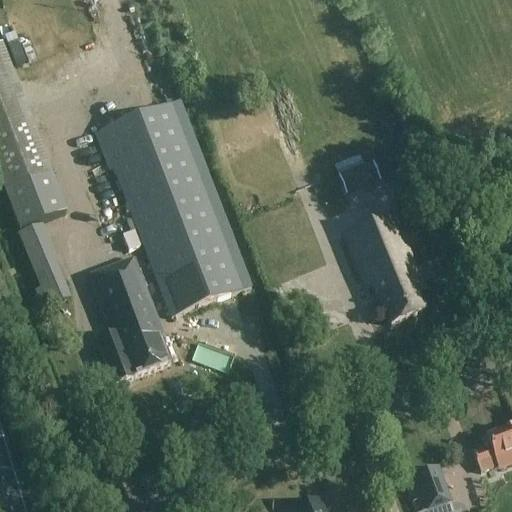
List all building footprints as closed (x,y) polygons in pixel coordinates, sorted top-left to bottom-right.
[(0,48),(0,183),(5,196),(51,179),(1,48),(0,48)] [(178,106),(172,108),(98,136),(169,323),(249,293),(178,106)] [(363,121),(369,137),(395,127),(388,111),(363,121)] [(331,289),(327,252),(293,165),(297,200),(289,203),(298,226),(299,228),(278,230),(279,239),(283,239),(275,242),(309,238),(314,251),(288,253),(285,255),(288,263),(271,270),(322,264),(331,289)] [(381,184),(374,166),(339,180),(346,199),(381,184)] [(421,168),(397,177),(403,194),(416,224),(440,215),(421,168)] [(51,179),(5,196),(19,234),(65,217),(51,179)] [(109,184),(92,191),(103,216),(119,209),(109,184)] [(394,217),(345,237),(368,292),(375,289),(391,329),(426,315),(416,290),(422,287),(394,217)] [(59,284),(51,263),(35,270),(44,290),(59,284)] [(170,368),(155,329),(159,327),(135,263),(91,280),(110,329),(114,328),(118,338),(98,345),(115,389),(170,368)] [(511,468),(511,430),(486,440),(490,451),(474,457),(481,476),(498,470),(499,473),(511,468)] [(434,511),(449,506),(445,494),(437,472),(404,484),(414,511),(434,511)]
